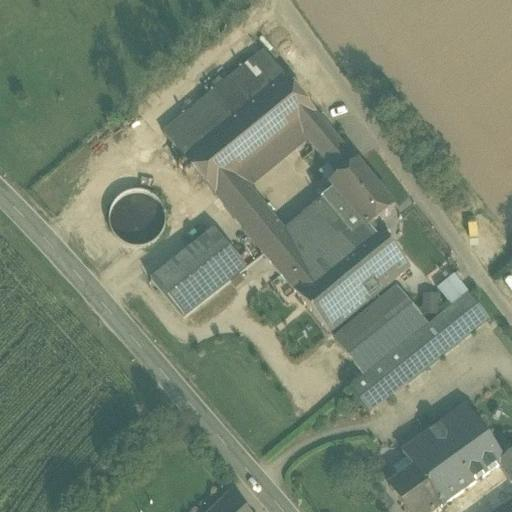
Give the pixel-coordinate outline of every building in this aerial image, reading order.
[(261,54),(161,136),(182,162),(283,79),(261,54)] [(283,79),(182,162),(223,212),(247,192),(237,180),(295,133),(304,145),(323,129),(283,79)] [(355,167),(323,129),(304,145),(336,183),(355,167)] [(392,212),(355,167),(336,183),(326,191),(330,195),(363,235),(372,228),(392,212)] [(330,195),(310,211),(308,209),(301,215),(303,217),(282,234),(247,192),(223,212),(329,339),(387,291),(350,246),(363,235),(330,195)] [(133,236),(133,245),(157,246),(159,197),(115,195),(114,235),(133,236)] [(409,273),(372,228),(363,235),(350,246),(387,291),(409,273)] [(212,234),(149,285),(180,324),(243,274),(212,234)] [(398,296),(336,346),(361,377),(423,327),(398,296)] [(468,299),(387,364),(407,389),(488,323),(468,299)] [(387,364),(349,394),(369,419),(407,389),(387,364)] [(407,452),(401,457),(412,472),(414,471),(441,509),(496,470),(503,465),(502,464),(463,412),(420,443),(407,452)] [(415,435),(402,444),(407,452),(420,443),(415,435)] [(511,456),(502,464),(503,465),(496,470),(506,484),(511,479),(511,456)] [(436,511),(441,509),(414,471),(412,472),(389,489),(405,511),(436,511)] [(511,502),(498,511),(511,511),(511,479),(506,484),(511,492),(511,502)] [(241,511),(228,498),(213,511),(241,511)]
